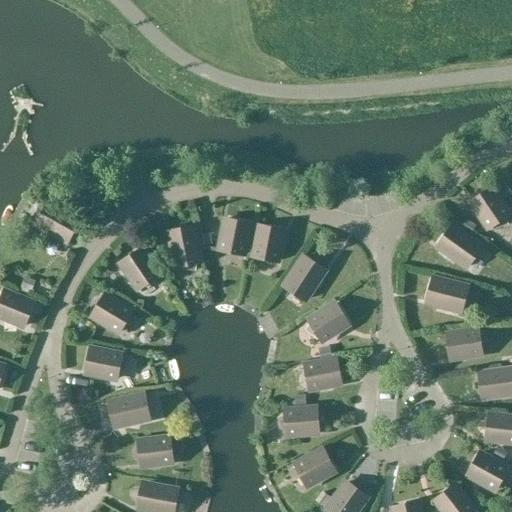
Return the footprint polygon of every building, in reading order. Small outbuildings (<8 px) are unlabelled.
[(511,194),(511,192),(506,184),(497,190),(504,200),(511,194)] [(492,189),(471,202),(476,210),(475,212),(481,216),(489,229),(497,223),(500,227),(508,225),(506,218),(509,215),(492,189)] [(68,242),(80,221),(52,205),(50,209),(43,208),(41,216),(45,218),(40,227),(53,234),(53,237),(60,238),(68,242)] [(223,235),(220,250),(244,255),(250,224),(226,219),(224,228),(222,228),(223,235)] [(477,226),(467,219),(462,227),(471,234),(477,226)] [(282,240),(284,231),(260,226),(254,257),(278,262),(281,247),(284,241),(282,240)] [(177,267),(181,266),(180,270),(196,272),(197,263),(201,263),(194,227),(170,232),(172,245),(169,247),(174,252),(177,267)] [(468,267),(482,248),(453,227),(438,247),(449,254),(448,257),(455,259),(468,267)] [(139,290),(159,276),(141,250),(121,263),(126,271),(125,273),(130,277),(139,290)] [(325,271),(305,257),(285,287),(305,300),(314,288),(319,284),(318,281),(325,271)] [(462,312),(468,288),(433,279),(427,302),(439,306),(440,308),(447,308),(462,312)] [(34,304),(5,292),(0,303),(0,316),(9,320),(9,323),(17,323),(25,327),(34,304)] [(120,333),(132,312),(105,296),(92,316),(100,321),(100,324),(106,325),(120,333)] [(349,325),(336,304),(309,321),(315,330),(311,332),(313,340),(320,338),(322,342),(336,333),(342,332),(342,329),(349,325)] [(449,363),(484,358),(479,326),(444,331),(449,363)] [(330,346),(319,349),(321,358),(332,356),(330,346)] [(122,356),(91,349),(86,373),(95,375),(95,378),(103,377),(117,379),(119,370),(124,371),(128,364),(121,360),(122,356)] [(332,385),(341,384),(337,360),(305,366),(310,390),(324,387),(326,389),(332,385)] [(511,394),(511,369),(480,374),(483,399),(496,397),(504,398),(504,396),(511,394)] [(306,395),(295,396),(295,406),(307,405),(306,395)] [(150,419),(145,396),(109,403),(115,427),(128,424),(135,425),(136,422),(150,419)] [(310,434),(319,433),(317,409),(285,411),(286,416),(279,419),(282,426),(286,426),(287,436),(302,434),(303,437),(310,434)] [(511,418),(489,416),(486,440),(495,441),(502,444),(504,442),(511,442),(511,418)] [(139,442),(141,466),(150,465),(158,467),(159,464),(173,462),(170,438),(139,442)] [(365,443),(352,461),(369,473),(382,454),(365,443)] [(508,453),(498,447),(493,455),(504,461),(508,453)] [(334,472),(335,471),(323,450),(295,465),(307,486),(320,480),(321,481),(327,475),(334,472)] [(483,483),(496,490),(508,469),(480,454),(468,475),(476,479),(481,485),(483,483)] [(358,511),(359,508),(367,497),(347,483),(326,511),(358,511)] [(174,511),(178,491),(143,484),(138,508),(151,511),(153,511),(174,511)] [(472,511),(474,511),(455,486),(436,500),(441,508),(442,511),(472,511)] [(486,502),(479,493),(470,499),(478,508),(486,502)] [(420,511),(418,502),(394,508),(395,511),(420,511)]
